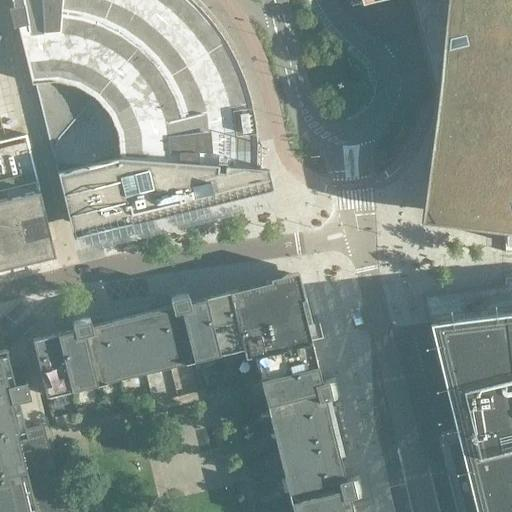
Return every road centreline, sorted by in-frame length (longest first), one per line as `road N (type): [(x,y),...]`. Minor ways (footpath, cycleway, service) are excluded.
road 1 (residential): [(357,231),(0,294)]
road 2 (residential): [(425,511),(357,231)]
road 3 (secondary): [(278,23),(297,99),(328,138)]
